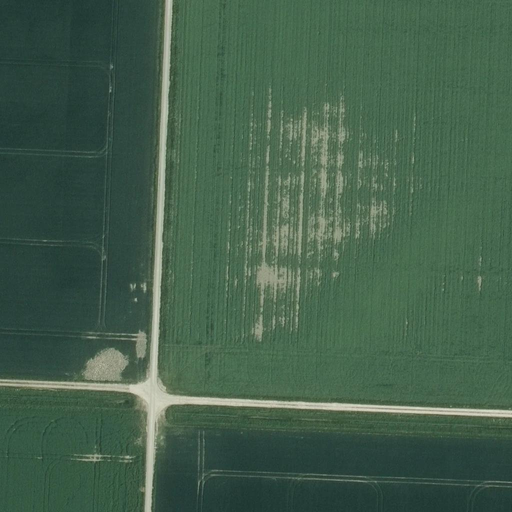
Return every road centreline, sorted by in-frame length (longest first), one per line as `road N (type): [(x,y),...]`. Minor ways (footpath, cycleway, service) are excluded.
road 1 (unclassified): [(151,399),(167,0)]
road 2 (unclassified): [(511,412),(151,399)]
road 3 (track): [(0,384),(151,391)]
